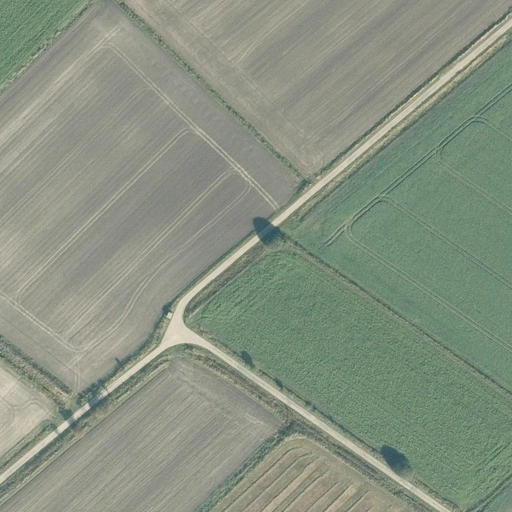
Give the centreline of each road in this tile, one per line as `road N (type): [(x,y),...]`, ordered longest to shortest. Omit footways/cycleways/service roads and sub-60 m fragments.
road 1 (unclassified): [(511,26),(186,302),(182,330)]
road 2 (unclassified): [(442,511),(182,330)]
road 3 (unclassified): [(182,330),(0,480)]
